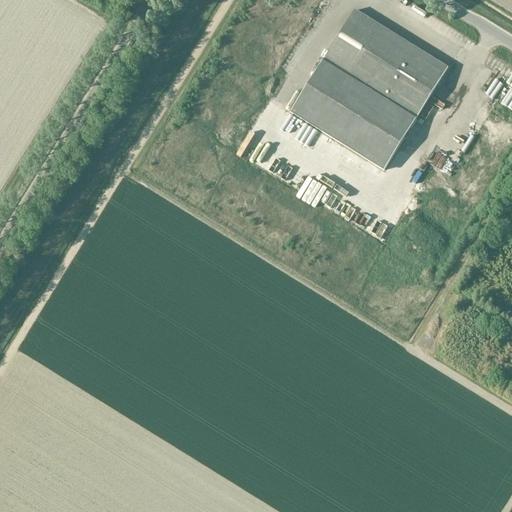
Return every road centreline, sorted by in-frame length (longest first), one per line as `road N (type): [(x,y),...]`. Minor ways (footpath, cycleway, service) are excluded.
road 1 (track): [(228,0),(0,370)]
road 2 (unclassified): [(0,244),(150,0)]
